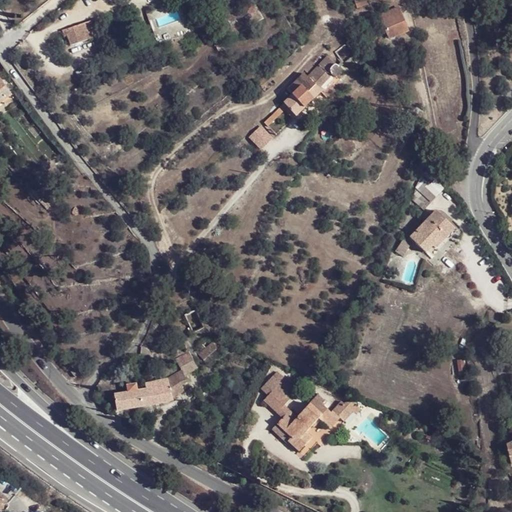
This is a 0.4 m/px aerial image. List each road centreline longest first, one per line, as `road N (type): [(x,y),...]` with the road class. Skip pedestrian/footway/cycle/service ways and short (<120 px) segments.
road 1 (residential): [(0,51),(154,259),(157,283),(133,346),(101,370),(81,400)]
road 2 (primary): [(174,511),(0,356)]
road 3 (unknown): [(128,353),(192,348),(346,304)]
road 4 (residential): [(81,400),(101,422),(268,511)]
road 5 (primary): [(0,403),(152,511)]
road 6 (primary): [(0,428),(137,511)]
road 7 (residential): [(463,0),(473,56),(472,138),(483,153)]
road 8 (residential): [(0,304),(81,400)]
road 9 (residential): [(483,153),(477,204),(511,267)]
